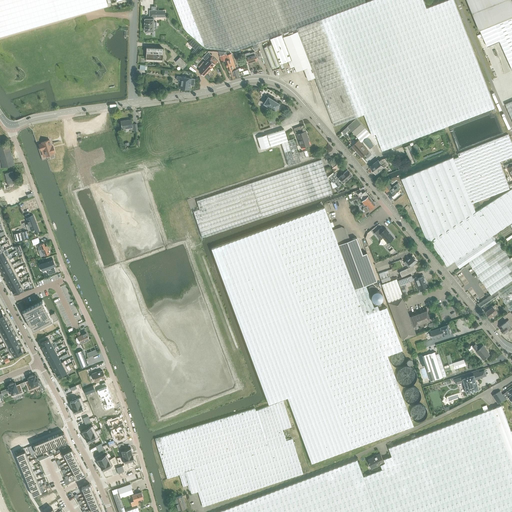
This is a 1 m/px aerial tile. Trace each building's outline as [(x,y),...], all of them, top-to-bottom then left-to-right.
[(0,0),(0,35),(107,5),(105,0),(0,0)] [(173,0),(184,28),(185,29),(187,32),(205,48),(207,48),(237,51),(253,45),(270,38),(282,34),(283,37),(299,31),(316,77),(315,77),(334,126),(364,115),(371,134),(372,136),(375,134),(382,151),(495,108),(461,21),(452,0),(448,0),(427,8),(423,0),(372,0),(366,2),(365,0),(173,0)] [(467,0),(479,29),(479,30),(480,30),(481,31),(487,46),(495,43),(499,41),(511,71),(511,70),(511,100),(505,104),(511,119),(511,2),(511,0),(467,0)] [(152,10),(150,10),(150,16),(151,16),(151,18),(154,18),(154,16),(162,16),(162,10),(156,10),(156,6),(152,6),(152,10)] [(146,23),(145,23),(145,26),(146,26),(146,31),(154,31),(154,28),(156,28),(156,22),(154,22),(154,18),(151,18),(146,18),(146,23)] [(282,34),(270,38),(275,51),(280,64),(288,61),(290,68),(294,66),(296,72),(304,69),(308,80),(315,77),(316,77),(299,31),(283,37),(282,34)] [(193,40),(189,43),(195,49),(198,52),(202,48),(193,40)] [(146,47),(146,59),(163,60),(163,48),(146,47)] [(222,61),(225,60),(228,59),(226,55),(225,52),(218,51),(220,56),(222,61)] [(202,64),(199,67),(200,68),(201,69),(199,70),(205,75),(206,73),(218,61),(212,55),(208,52),(203,57),(205,60),(202,64)] [(249,63),(257,60),(255,54),(254,52),(250,53),(249,52),(245,54),(246,57),(247,57),(249,63)] [(231,53),(226,55),(228,59),(225,60),(226,66),(234,64),(231,53)] [(181,57),(176,62),(183,69),(188,64),(181,57)] [(226,66),(228,73),(236,70),(236,69),(234,64),(226,66)] [(237,69),(236,69),(236,70),(228,73),(230,79),(239,76),(237,69)] [(195,78),(186,77),(177,76),(177,80),(182,81),(181,88),(190,89),(191,85),(194,85),(195,78)] [(275,111),(279,104),(268,97),(264,104),(275,111)] [(274,117),(267,119),(269,125),(276,123),(274,117)] [(374,145),(367,137),(371,134),(357,118),(348,126),(359,140),(352,147),(361,157),(368,151),(361,143),(363,141),(370,148),(374,145)] [(122,129),(132,127),(131,119),(121,121),(122,129)] [(301,147),(309,145),(306,136),(307,136),(305,130),(302,131),(300,126),(293,128),(295,134),(296,134),(301,147)] [(284,129),(257,137),(261,149),(281,142),(288,166),(300,162),(293,138),(287,140),(284,129)] [(511,188),(498,197),(476,212),(472,203),(497,194),(510,189),(499,162),(511,156),(511,143),(508,134),(458,154),(459,157),(454,159),(453,157),(401,179),(417,216),(428,243),(430,242),(447,266),(455,261),(492,236),(511,222),(511,188)] [(42,143),(39,144),(41,150),(41,151),(44,150),(46,155),(50,154),(51,157),(54,156),(53,153),(53,152),(54,151),(53,148),(52,148),(51,146),(49,140),(42,142),(42,143)] [(0,167),(4,167),(14,164),(8,143),(0,145),(0,167)] [(410,144),(404,147),(408,157),(411,164),(413,163),(417,161),(410,144)] [(199,209),(193,211),(202,237),(235,226),(293,206),(332,193),(327,179),(320,159),(293,168),(250,182),(235,187),(196,200),(197,203),(199,209)] [(376,174),(386,165),(381,159),(379,161),(378,159),(370,166),(373,170),(372,171),(374,173),(376,173),(376,174)] [(348,170),(337,178),(341,184),(352,175),(348,170)] [(12,171),(5,173),(8,184),(15,182),(12,171)] [(334,174),(329,178),(331,181),(330,182),(332,188),(334,187),(337,186),(339,188),(343,185),(341,184),(337,178),(334,174)] [(391,196),(401,189),(399,186),(399,185),(397,183),(392,187),(388,183),(383,187),(391,196)] [(19,191),(18,191),(18,190),(15,191),(13,191),(11,192),(9,193),(5,194),(7,199),(10,198),(12,204),(21,201),(20,198),(23,197),(23,198),(27,196),(24,189),(19,191)] [(361,200),(364,204),(367,201),(367,202),(371,199),(365,191),(362,193),(361,191),(358,193),(360,196),(360,197),(362,200),(361,200)] [(375,204),(371,199),(367,202),(367,201),(364,204),(366,206),(363,208),(365,212),(375,204)] [(341,226),(332,229),(324,207),(211,248),(268,404),(287,397),(311,462),(413,425),(387,354),(402,349),(386,307),(378,310),(376,305),(373,306),(365,285),(376,280),(366,252),(362,254),(356,237),(349,239),(345,228),(341,226)] [(360,221),(366,217),(363,213),(357,218),(360,221)] [(30,216),(26,218),(28,224),(26,224),(28,231),(31,230),(33,229),(34,232),(39,231),(38,227),(33,215),(30,216)] [(381,227),(374,233),(380,240),(384,244),(387,242),(387,243),(393,237),(386,228),(383,230),(381,227)] [(27,230),(14,234),(16,241),(28,238),(27,230)] [(492,236),(455,261),(459,268),(460,268),(469,262),(496,243),(492,236)] [(496,243),(469,262),(491,295),(511,280),(511,260),(510,258),(499,241),(496,243)] [(44,242),(37,245),(39,249),(38,250),(40,256),(49,253),(46,245),(45,245),(44,242)] [(7,255),(0,258),(0,264),(10,259),(7,255)] [(413,264),(417,261),(416,260),(414,257),(414,258),(411,255),(405,261),(406,262),(405,264),(408,267),(399,271),(401,276),(412,272),(414,272),(414,271),(416,270),(413,264)] [(53,258),(39,263),(39,264),(40,263),(43,270),(42,270),(42,271),(47,269),(49,274),(49,275),(56,272),(55,272),(53,267),(54,266),(55,266),(55,265),(55,266),(52,259),(53,259),(53,258)] [(10,259),(0,264),(0,267),(1,270),(12,264),(10,259)] [(12,264),(1,270),(4,275),(15,269),(12,264)] [(15,269),(4,275),(4,276),(6,279),(17,274),(15,270),(15,269)] [(416,334),(413,326),(409,316),(402,297),(403,296),(396,278),(391,280),(388,270),(379,273),(382,283),(381,283),(402,339),(416,334)] [(17,274),(6,279),(9,284),(20,278),(17,274)] [(413,280),(414,280),(415,279),(414,277),(412,278),(411,275),(403,278),(403,277),(398,279),(400,285),(405,283),(405,282),(413,280)] [(415,279),(414,280),(415,283),(418,289),(419,291),(425,289),(424,286),(426,286),(422,276),(415,279)] [(20,278),(9,284),(11,289),(22,283),(21,284),(19,279),(20,279),(20,278)] [(511,280),(491,295),(478,304),(481,307),(499,295),(510,311),(511,309),(511,280)] [(22,283),(11,289),(14,294),(25,288),(22,283)] [(383,292),(372,290),(371,300),(382,302),(383,292)] [(41,301),(23,310),(25,313),(24,313),(28,321),(29,320),(30,323),(29,324),(33,330),(40,326),(42,325),(43,327),(58,319),(54,312),(49,314),(48,314),(46,311),(47,311),(43,303),(42,304),(41,301)] [(495,316),(498,314),(497,312),(498,311),(497,310),(498,309),(495,304),(493,306),(492,305),(489,308),(489,309),(486,312),(487,314),(488,315),(488,316),(489,316),(490,317),(494,315),(495,316)] [(505,315),(510,311),(506,306),(501,310),(505,315)] [(426,309),(418,313),(422,323),(430,320),(426,309)] [(418,313),(409,316),(413,326),(422,323),(418,313)] [(501,329),(501,330),(504,333),(505,333),(506,333),(508,332),(508,331),(511,327),(511,326),(511,325),(511,324),(509,320),(500,327),(501,329)] [(7,321),(0,324),(0,331),(9,326),(7,321)] [(441,327),(430,331),(431,334),(431,335),(432,335),(433,339),(443,335),(444,336),(451,333),(450,333),(451,332),(450,329),(449,329),(448,325),(441,327)] [(0,331),(0,334),(1,337),(12,331),(9,326),(0,331)] [(12,331),(1,337),(4,342),(15,336),(12,331)] [(76,337),(76,339),(77,342),(79,343),(80,342),(80,343),(86,341),(86,340),(89,339),(86,332),(81,335),(79,331),(76,332),(78,337),(76,337)] [(41,342),(40,343),(42,348),(51,343),(53,342),(51,337),(50,337),(48,338),(46,335),(41,338),(43,341),(41,342)] [(15,336),(4,342),(7,347),(17,341),(15,336)] [(17,341),(7,347),(9,352),(20,346),(17,341)] [(51,343),(42,348),(45,352),(55,347),(57,346),(55,341),(53,342),(51,343)] [(484,360),(490,355),(487,351),(487,350),(484,345),(479,348),(476,344),(473,346),(484,360)] [(20,346),(9,352),(12,357),(17,355),(21,353),(23,352),(20,346)] [(55,347),(45,352),(48,357),(56,353),(57,352),(55,347)] [(82,349),(75,352),(81,367),(88,365),(82,349)] [(429,354),(422,356),(425,364),(431,382),(447,377),(439,354),(436,355),(435,352),(429,354)] [(56,353),(48,357),(50,362),(59,357),(56,353)] [(59,357),(50,362),(53,367),(61,362),(59,357)] [(464,359),(453,363),(455,369),(456,369),(461,367),(466,365),(464,359)] [(61,362),(53,367),(55,372),(66,366),(63,361),(61,362)] [(66,366),(55,372),(58,377),(69,371),(66,366)] [(93,374),(90,375),(91,378),(93,377),(95,381),(105,377),(102,370),(97,372),(97,371),(92,373),(93,374)] [(463,376),(456,378),(458,383),(464,381),(466,386),(465,386),(465,387),(464,387),(466,392),(467,392),(467,393),(479,389),(477,383),(475,379),(481,377),(479,372),(479,371),(473,373),(474,375),(463,378),(463,376)] [(29,380),(25,381),(26,384),(28,390),(39,386),(37,381),(39,381),(37,377),(36,377),(35,374),(34,375),(33,375),(33,374),(32,375),(29,376),(28,377),(29,380)] [(9,387),(7,388),(9,392),(10,391),(12,396),(23,392),(21,387),(24,386),(24,385),(23,382),(16,385),(15,382),(13,383),(13,382),(9,383),(9,384),(8,385),(9,387)] [(84,388),(83,389),(85,394),(86,394),(95,391),(93,385),(84,388)] [(106,386),(97,390),(99,394),(100,396),(99,396),(100,399),(101,398),(101,399),(102,399),(104,404),(104,405),(103,405),(105,410),(109,409),(108,408),(113,406),(113,407),(114,407),(113,405),(114,405),(113,402),(112,403),(112,401),(111,402),(110,399),(112,398),(111,398),(110,396),(111,396),(110,395),(109,393),(110,393),(109,392),(107,387),(106,386)] [(506,392),(503,394),(506,399),(505,399),(506,399),(509,397),(511,400),(511,387),(508,390),(506,392)] [(421,388),(406,388),(406,401),(420,401),(421,388)] [(496,393),(493,395),(498,403),(505,399),(506,399),(503,394),(500,391),(496,393)] [(72,401),(70,402),(72,407),(83,403),(81,397),(76,399),(75,398),(72,399),(72,401)] [(183,487),(189,485),(191,493),(197,491),(202,506),(258,488),(303,473),(294,444),(292,438),(286,440),(282,429),(291,426),(283,400),(261,409),(258,410),(256,410),(255,407),(243,411),(155,439),(156,444),(167,479),(179,475),(183,487)] [(83,403),(72,407),(74,413),(77,412),(78,413),(81,412),(81,411),(86,409),(83,403)] [(511,511),(511,432),(511,430),(501,405),(388,447),(392,455),(383,459),(384,462),(380,464),(383,468),(364,476),(357,460),(217,511),(511,511)] [(118,418),(111,421),(113,427),(112,428),(111,428),(114,434),(114,433),(115,437),(117,436),(118,438),(124,436),(122,431),(123,431),(122,430),(123,430),(124,430),(123,427),(123,426),(122,424),(121,424),(120,422),(119,422),(118,418)] [(85,430),(82,431),(85,437),(96,431),(95,431),(93,426),(88,428),(87,427),(84,429),(85,430)] [(85,437),(88,443),(90,441),(91,442),(94,440),(94,439),(99,437),(95,431),(96,431),(85,437)] [(63,432),(58,434),(62,443),(67,441),(63,432)] [(58,434),(53,436),(57,445),(62,443),(58,434)] [(53,436),(48,438),(52,447),(52,449),(57,446),(57,445),(53,436)] [(48,438),(43,440),(47,449),(52,447),(48,438)] [(43,440),(38,443),(42,451),(47,449),(43,440)] [(38,443),(33,445),(37,455),(43,452),(42,451),(38,443)] [(124,450),(120,451),(122,457),(132,454),(131,448),(128,449),(127,448),(124,449),(124,450)] [(72,449),(61,454),(64,459),(66,458),(74,454),(72,449)] [(25,451),(16,455),(18,460),(27,457),(25,451)] [(99,458),(97,459),(99,464),(100,464),(109,460),(109,459),(106,454),(103,456),(102,455),(99,457),(99,458)] [(122,457),(123,463),(127,462),(128,463),(131,462),(131,461),(134,460),(132,454),(122,457)] [(373,457),(368,459),(372,468),(380,464),(384,462),(383,459),(380,454),(373,457)] [(27,457),(18,460),(20,465),(29,462),(29,461),(27,457)] [(109,460),(100,464),(102,470),(105,469),(106,470),(109,468),(108,467),(112,465),(109,459),(109,460)] [(29,462),(20,465),(22,470),(31,467),(34,466),(31,460),(29,461),(29,462)] [(31,467),(22,470),(25,475),(33,472),(31,467)] [(74,474),(72,475),(75,480),(85,475),(83,470),(74,474)] [(33,472),(25,475),(27,480),(35,476),(36,477),(37,476),(34,471),(33,471),(33,472)] [(35,476),(27,480),(29,485),(38,481),(36,477),(35,476)] [(38,481),(29,485),(31,490),(40,486),(38,481)] [(130,483),(117,488),(118,493),(120,497),(133,493),(130,484),(130,483)] [(90,484),(81,488),(84,493),(92,489),(90,484)] [(40,486),(31,490),(33,496),(42,492),(44,491),(42,486),(40,486)] [(117,488),(111,490),(113,494),(119,511),(138,511),(137,507),(125,511),(120,497),(118,493),(117,488)] [(137,499),(143,498),(141,491),(131,494),(133,500),(130,501),(132,506),(139,504),(137,499)] [(177,510),(186,507),(182,495),(174,498),(177,510)]
